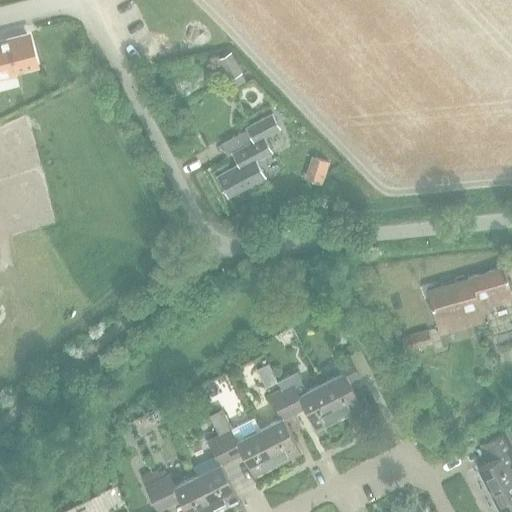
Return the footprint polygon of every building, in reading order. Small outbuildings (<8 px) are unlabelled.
[(0,73),(37,64),(33,47),(30,48),(26,32),(0,38),(0,73)] [(241,71),(230,50),(218,57),(229,77),(241,71)] [(264,134),(280,126),(272,112),(248,125),(255,138),(232,150),(238,162),(217,173),(228,194),(265,174),(257,158),(272,149),(264,134)] [(331,162),(312,156),(304,180),(322,186),(331,162)] [(440,332),(482,319),(479,307),(511,297),(511,293),(504,265),(427,288),(440,332)] [(417,345),(432,341),(428,328),(413,332),(417,345)] [(321,382),(339,418),(363,406),(351,382),(362,377),(349,352),(338,358),(344,370),(321,382)] [(339,418),(321,382),(306,389),(296,370),(277,379),(281,386),(280,386),(293,412),(305,406),(317,429),(339,418)] [(283,417),(293,412),(280,386),(270,392),(282,415),(258,427),(277,463),(301,451),(283,417)] [(222,407),(209,414),(218,432),(231,457),(242,451),(254,475),(277,463),(258,427),(252,415),(231,426),(222,407)] [(490,487),(511,476),(511,442),(506,430),(481,442),(489,459),(477,465),(483,478),(484,477),(490,487)] [(221,462),(231,457),(218,432),(207,438),(219,462),(196,473),(215,510),(239,497),(221,462)] [(157,478),(169,503),(180,498),(186,511),(210,511),(215,510),(196,473),(175,484),(168,472),(157,478)] [(511,476),(490,487),(496,499),(494,499),(501,511),(511,505),(511,476)] [(158,509),(169,503),(157,478),(145,484),(158,509)] [(424,511),(415,493),(392,505),(395,511),(424,511)]
